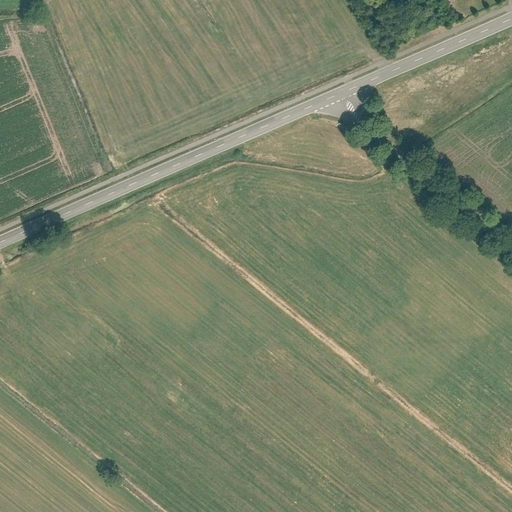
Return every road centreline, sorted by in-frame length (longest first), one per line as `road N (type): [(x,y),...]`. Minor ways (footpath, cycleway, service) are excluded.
road 1 (secondary): [(0,241),(343,91)]
road 2 (unclassified): [(343,91),(392,153),(511,249)]
road 3 (secondary): [(343,91),(511,18)]
